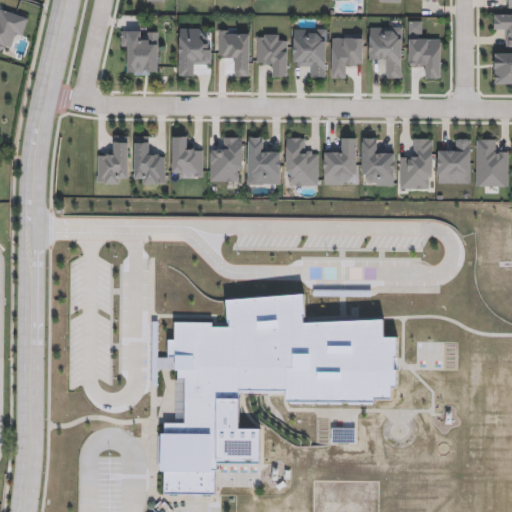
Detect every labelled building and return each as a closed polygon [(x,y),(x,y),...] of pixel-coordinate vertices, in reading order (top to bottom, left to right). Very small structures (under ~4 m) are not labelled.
[(494,16),(511,15),(511,48),(505,48),(505,34),(495,34),(494,16)] [(403,28),(403,79),(388,79),(388,61),(370,61),(370,28),(403,28)] [(212,68),(201,68),(201,77),(179,77),(180,30),(202,30),(202,40),(213,41),(212,68)] [(294,69),(294,30),(327,30),(327,78),(310,78),(310,69),(294,69)] [(219,59),(219,31),(251,31),(250,78),(231,78),(232,59),(219,59)] [(159,32),(159,77),(126,77),(126,32),(159,32)] [(289,77),(269,77),(269,67),(257,67),(257,36),(289,35),(289,77)] [(363,69),(353,69),(353,79),(332,79),(332,36),(363,36),(363,69)] [(409,69),(409,37),(441,37),(441,79),(423,79),(423,69),(409,69)] [(511,86),(495,86),(495,54),(511,54),(511,86)] [(98,184),(98,156),(111,156),(112,136),(129,137),(128,185),(98,184)] [(193,137),(193,148),(204,148),(204,177),(173,177),(173,137),(193,137)] [(166,186),(135,186),(135,138),(152,138),(152,156),(166,156),(166,186)] [(211,183),(211,149),(222,149),(222,139),(244,139),(244,183),(211,183)] [(248,186),(248,139),(264,139),(264,149),(282,149),(282,186),(248,186)] [(319,150),(319,187),(286,187),(286,139),(308,139),(308,150),(319,150)] [(324,186),(324,149),(341,149),(340,139),(357,139),(358,185),(324,186)] [(395,187),(363,187),(362,139),(377,139),(377,150),(395,150),(395,187)] [(434,139),(434,191),(401,191),(401,159),(412,159),(412,139),(434,139)] [(471,140),(471,185),(438,185),(438,151),(459,151),(459,140),(471,140)] [(477,188),(477,140),(498,140),(498,151),(509,151),(509,188),(477,188)] [(175,321),(214,321),(214,327),(229,327),(227,301),(304,295),(308,324),(384,320),(386,338),(399,338),(399,358),(395,358),(395,370),(399,371),(399,388),(393,388),(393,400),(376,400),(376,404),(287,403),(287,391),(240,391),(240,430),(262,430),(261,464),(218,464),(218,471),(215,471),(215,495),(164,495),(165,423),(186,423),(186,380),(176,380),(176,357),(169,357),(169,340),(176,340),(175,321)]
